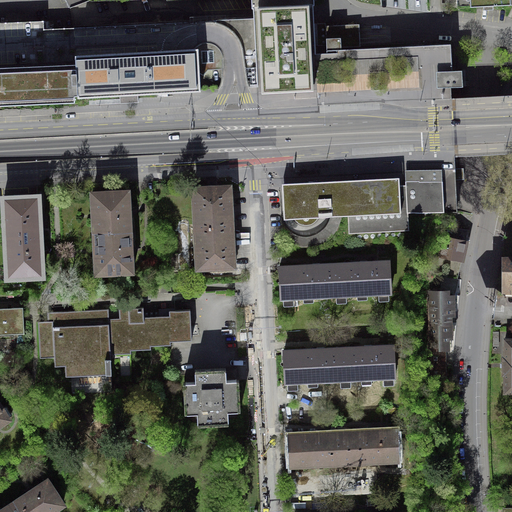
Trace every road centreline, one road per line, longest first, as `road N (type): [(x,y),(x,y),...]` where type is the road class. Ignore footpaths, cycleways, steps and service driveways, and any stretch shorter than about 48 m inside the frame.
road 1 (residential): [(511,126),(470,328),(475,511)]
road 2 (secondary): [(317,135),(253,118),(0,130)]
road 3 (primary): [(317,135),(0,151)]
road 4 (secondary): [(0,168),(249,155)]
road 5 (residential): [(261,298),(272,511)]
road 6 (primary): [(511,124),(317,135)]
road 7 (residential): [(335,0),(356,14),(511,37)]
road 8 (residential): [(249,155),(261,298)]
